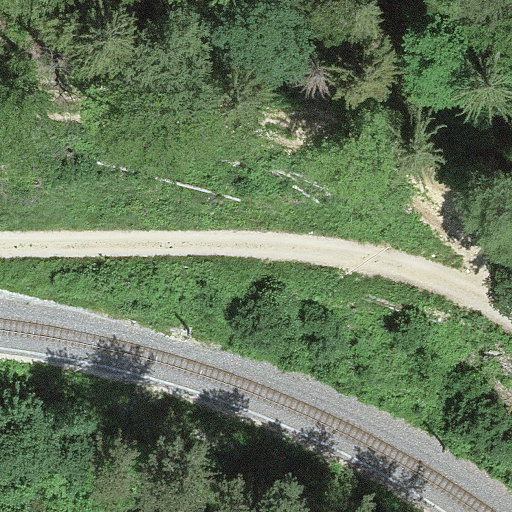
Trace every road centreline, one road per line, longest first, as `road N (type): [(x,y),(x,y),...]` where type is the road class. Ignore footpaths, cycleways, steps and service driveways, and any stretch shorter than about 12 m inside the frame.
road 1 (track): [(0,105),(143,115),(306,145),(440,193),(490,248),(509,305)]
road 2 (track): [(511,307),(422,268),(256,238),(0,241)]
